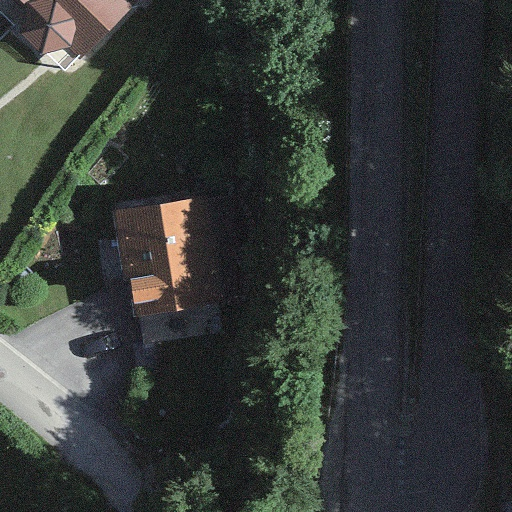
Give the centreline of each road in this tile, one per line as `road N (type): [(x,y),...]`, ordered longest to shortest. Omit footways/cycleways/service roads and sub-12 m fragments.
road 1 (unclassified): [(484,0),(450,464),(439,487),(425,493),(369,496)]
road 2 (residential): [(369,0),(369,496)]
road 3 (residential): [(0,371),(73,428),(151,511)]
